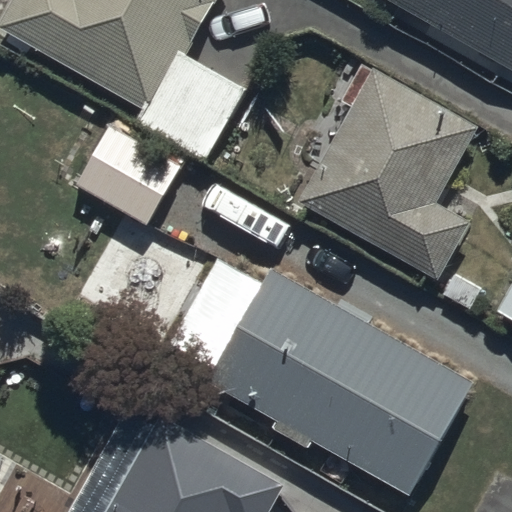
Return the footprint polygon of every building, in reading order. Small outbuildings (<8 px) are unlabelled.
[(9,0),(0,17),(0,20),(148,100),(144,108),(213,145),(228,117),(249,128),(265,97),(247,88),(252,78),(192,46),(216,0),(9,0)] [(511,0),(406,0),(475,36),(468,51),(497,67),(505,52),(511,56),(511,0)] [(373,54),(295,185),(439,271),(474,212),(439,192),(482,119),(373,54)] [(114,109),(77,173),(153,217),(190,152),(114,109)] [(476,371),(272,258),(210,369),(277,406),(269,420),(309,442),(315,431),(413,485),(476,371)] [(511,282),(500,304),(511,310),(511,282)] [(265,511),(288,474),(164,402),(99,511),(265,511)]
